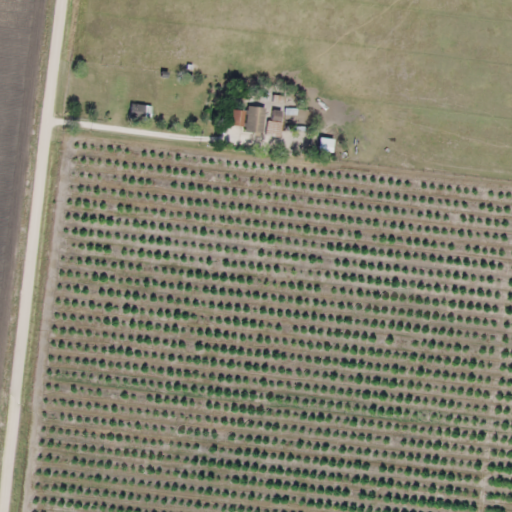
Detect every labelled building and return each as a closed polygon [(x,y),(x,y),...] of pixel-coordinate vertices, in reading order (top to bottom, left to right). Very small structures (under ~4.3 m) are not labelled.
[(128,119),(149,120),(150,104),(129,103),(128,119)] [(264,106),(247,105),(244,130),(261,132),(264,106)] [(241,125),(242,109),(230,108),(228,124),(241,125)] [(267,135),(280,135),(280,121),(267,121),(267,135)] [(331,151),(332,137),(317,136),(316,150),(331,151)]
